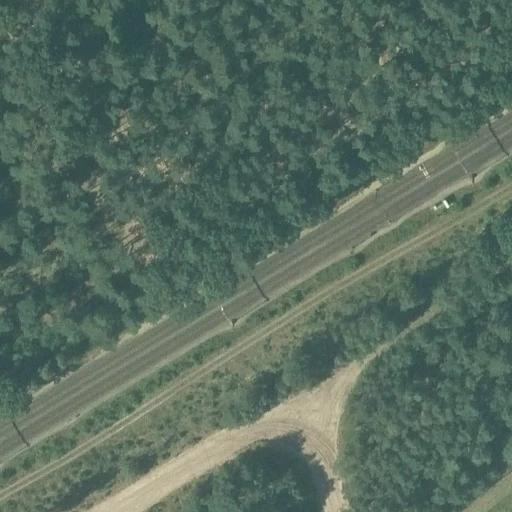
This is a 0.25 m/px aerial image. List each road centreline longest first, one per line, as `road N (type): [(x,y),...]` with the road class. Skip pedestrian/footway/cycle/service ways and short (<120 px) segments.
road 1 (track): [(0,497),(511,186)]
road 2 (track): [(0,336),(70,307),(89,272),(0,153)]
